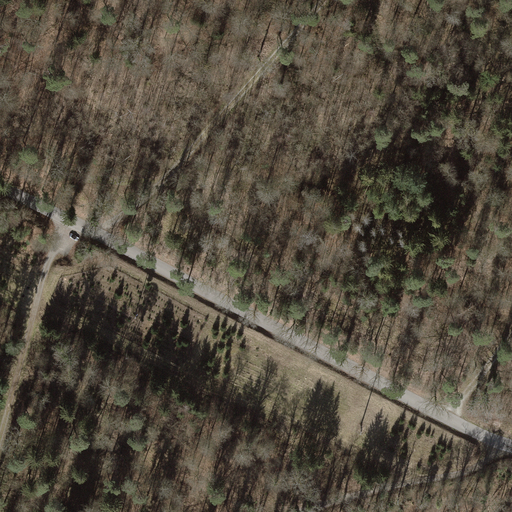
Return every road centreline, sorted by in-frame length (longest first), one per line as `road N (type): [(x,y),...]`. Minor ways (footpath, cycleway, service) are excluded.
road 1 (tertiary): [(511,445),(0,186)]
road 2 (track): [(160,183),(323,0)]
road 3 (track): [(0,436),(43,274),(69,220)]
road 4 (track): [(296,511),(464,473),(492,458),(501,442)]
